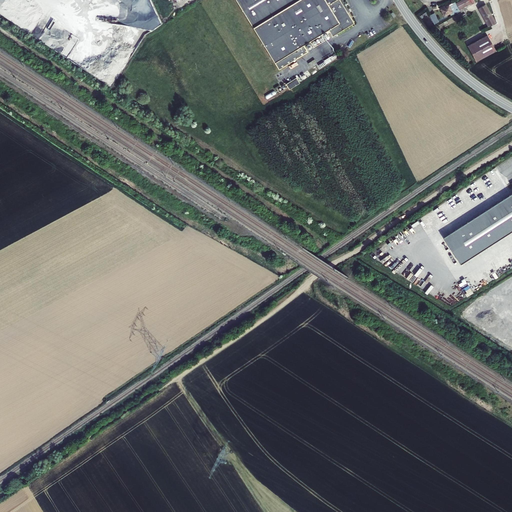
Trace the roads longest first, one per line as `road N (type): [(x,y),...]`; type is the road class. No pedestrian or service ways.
road 1 (track): [(511,145),(171,381)]
road 2 (tertiary): [(398,0),(454,68),(511,108)]
